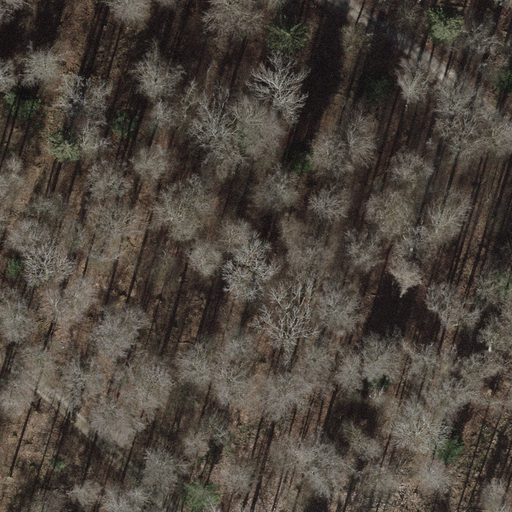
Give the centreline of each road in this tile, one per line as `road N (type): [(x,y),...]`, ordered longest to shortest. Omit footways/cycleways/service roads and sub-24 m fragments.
road 1 (track): [(170,511),(58,395),(0,354)]
road 2 (track): [(342,0),(511,140)]
